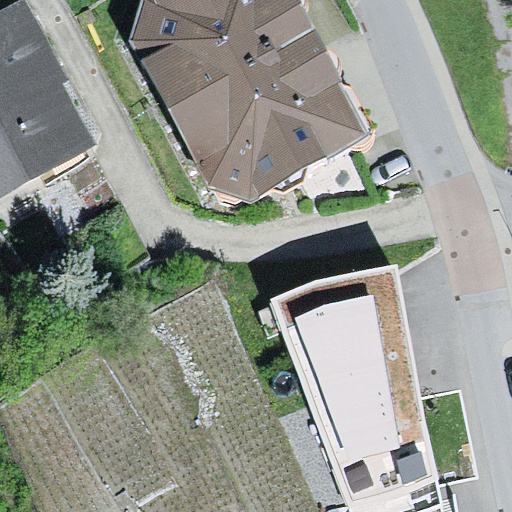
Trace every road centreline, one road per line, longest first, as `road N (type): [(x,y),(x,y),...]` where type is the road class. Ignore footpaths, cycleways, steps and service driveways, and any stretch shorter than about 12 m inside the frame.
road 1 (residential): [(464,219),(253,245),(183,239),(139,188),(42,0)]
road 2 (residential): [(511,458),(464,219)]
road 3 (residential): [(464,219),(379,0)]
